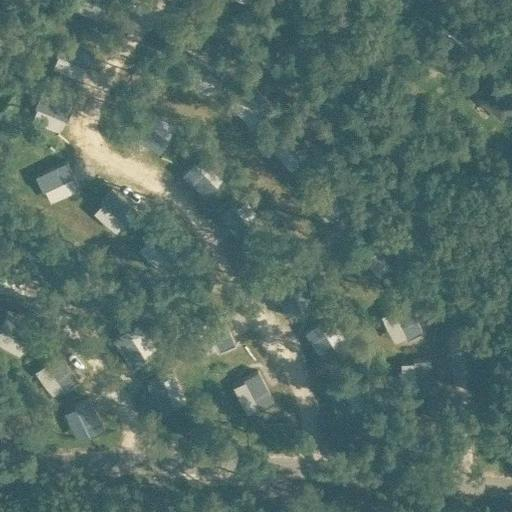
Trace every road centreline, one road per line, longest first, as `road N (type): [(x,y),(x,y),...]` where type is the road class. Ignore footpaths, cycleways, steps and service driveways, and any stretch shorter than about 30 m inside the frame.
road 1 (unknown): [(310,471),(287,379),(187,217),(69,124),(47,91),(50,70),(76,33),(104,10),(123,2),(183,3)]
road 2 (unknown): [(479,485),(466,322),(428,236),(295,97),(183,3)]
road 3 (unclassified): [(0,467),(150,458),(511,488)]
